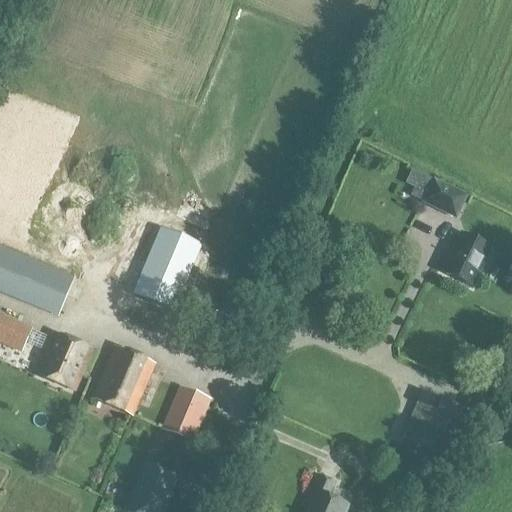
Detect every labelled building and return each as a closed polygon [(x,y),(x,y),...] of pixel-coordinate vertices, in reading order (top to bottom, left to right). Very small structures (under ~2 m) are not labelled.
[(126,178),(120,193),(0,145),(0,223),(84,257),(91,237),(111,245),(104,264),(125,272),(133,251),(142,254),(166,194),(126,178)] [(465,198),(433,182),(423,204),(455,219),(465,198)] [(166,223),(138,290),(178,307),(206,241),(166,223)] [(471,288),(490,250),(461,236),(442,274),(471,288)] [(60,300),(69,274),(0,250),(0,291),(39,305),(44,294),(60,300)] [(32,330),(0,315),(0,345),(21,355),(32,330)] [(53,336),(35,377),(43,381),(53,384),(75,394),(93,353),(53,336)] [(114,350),(93,400),(133,417),(154,367),(114,350)] [(380,385),(384,376),(364,368),(361,378),(380,385)] [(193,443),(199,428),(210,402),(179,390),(162,431),(193,443)] [(402,441),(455,463),(475,415),(423,393),(402,441)] [(126,511),(129,511),(164,511),(178,481),(145,467),(126,511)] [(307,511),(345,511),(347,508),(327,499),(333,485),(318,478),(308,502),(311,503),(307,511)]
